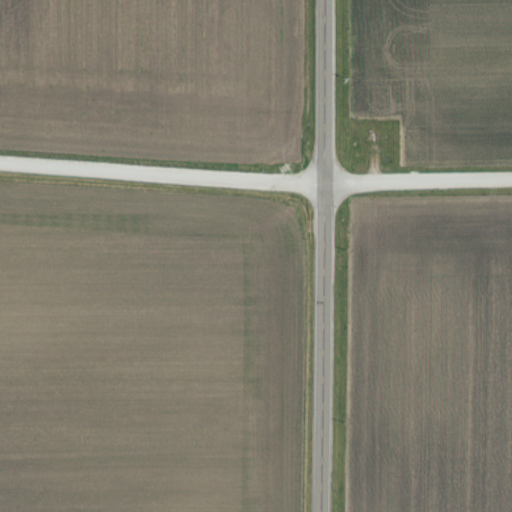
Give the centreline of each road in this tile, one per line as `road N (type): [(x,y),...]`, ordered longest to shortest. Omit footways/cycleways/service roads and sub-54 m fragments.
road 1 (residential): [(511,181),(326,186),(0,164)]
road 2 (secondary): [(321,511),(326,0)]
